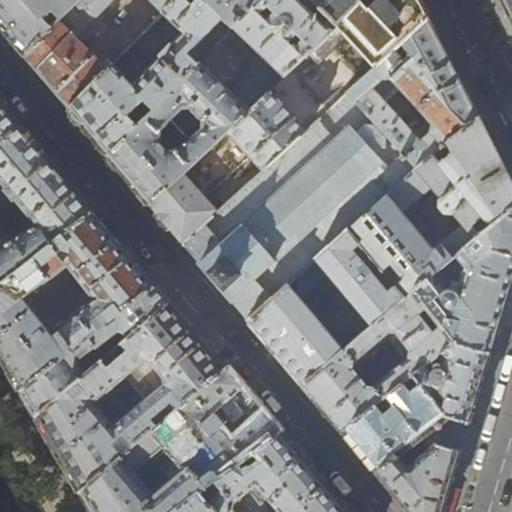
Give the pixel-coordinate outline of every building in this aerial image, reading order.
[(0,0),(0,25),(25,56),(52,28),(44,20),(52,12),(60,20),(78,0),(0,0)] [(176,0),(78,0),(60,20),(52,28),(25,56),(24,56),(62,101),(69,109),(113,65),(108,60),(103,65),(83,45),(97,30),(90,24),(113,0),(149,0),(163,13),(176,0)] [(262,0),(176,0),(163,13),(163,14),(184,35),(134,85),(113,65),(69,109),(76,118),(109,157),(146,119),(147,120),(218,46),(234,29),(262,0)] [(311,0),(262,0),(234,29),(284,77),(292,69),(331,32),(338,26),(311,0)] [(363,1),(363,0),(311,0),(338,26),(363,1)] [(338,26),(331,32),(338,40),(345,34),(374,69),(429,18),(426,12),(419,0),(378,0),(369,9),(363,1),(338,26)] [(511,0),(502,0),(511,19),(511,0)] [(456,72),(429,18),(374,69),(349,92),(385,132),(392,140),(416,167),(479,117),(456,72)] [(241,68),(218,46),(147,120),(146,119),(109,157),(144,198),(151,206),(152,205),(207,153),(206,152),(249,111),(223,86),(241,68)] [(329,110),(292,69),(284,77),(269,92),(306,132),(329,110)] [(269,92),(249,111),(206,152),(207,153),(152,205),(169,224),(185,243),(221,210),(208,197),(251,157),(263,171),(306,132),(269,92)] [(349,92),(329,110),(306,132),(263,171),(221,210),(185,243),(183,244),(185,246),(193,254),(200,263),(199,264),(204,269),(204,268),(216,281),(229,297),(228,297),(232,302),(233,302),(240,310),(248,319),(247,320),(249,322),(348,228),(416,167),(392,140),(386,146),(385,132),(349,92)] [(0,102),(0,143),(20,127),(0,102)] [(511,210),(511,183),(509,178),(484,127),(479,117),(416,167),(348,228),(407,298),(415,292),(511,210)] [(40,150),(20,127),(0,143),(0,283),(92,211),(77,194),(60,173),(40,150)] [(511,210),(415,292),(427,308),(442,327),(454,342),(490,354),(494,340),(507,296),(511,279),(511,210)] [(0,354),(21,391),(156,287),(123,248),(92,211),(0,283),(0,354)] [(350,346),(407,298),(348,228),(249,322),(258,333),(281,360),(303,386),(344,351),(300,299),(329,273),(355,305),(332,324),(350,346)] [(162,295),(156,287),(21,391),(23,395),(36,416),(87,374),(81,367),(81,359),(92,351),(94,354),(98,351),(104,359),(170,303),(162,295)] [(427,308),(415,292),(407,298),(350,346),(344,351),(303,386),(322,408),(343,432),(415,374),(427,364),(442,352),(454,342),(442,327),(435,333),(420,314),(427,308)] [(170,303),(104,359),(87,374),(36,416),(40,423),(80,493),(225,368),(184,321),(175,309),(170,303)] [(486,367),(490,354),(454,342),(442,352),(446,358),(443,367),(442,367),(441,364),(438,362),(435,363),(433,366),(435,369),(436,370),(432,372),(427,364),(415,374),(449,417),(469,423),(486,367)] [(172,511),(199,492),(280,433),(272,424),(225,368),(80,493),(91,511),(172,511)] [(441,423),(449,417),(415,374),(343,432),(355,447),(377,473),(398,457),(441,423)] [(405,466),(398,457),(377,473),(410,511),(442,511),(452,480),(460,453),(469,423),(449,417),(441,423),(435,446),(412,466),(408,464),(405,466)] [(346,511),(313,472),(280,433),(199,492),(216,511),(346,511)] [(216,511),(199,492),(172,511),(216,511)]
